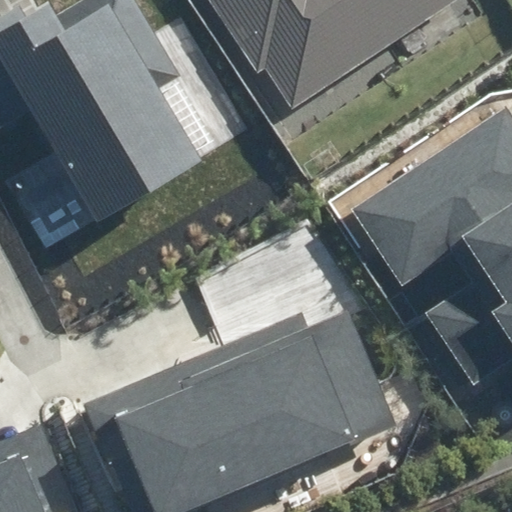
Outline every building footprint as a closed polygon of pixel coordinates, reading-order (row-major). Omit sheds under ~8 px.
[(18,0),(0,10),(0,150),(27,135),(89,247),(218,174),(171,89),(197,75),(154,0),(18,0)] [(212,0),(294,117),(462,0),(212,0)] [(511,357),(511,111),(508,106),(349,210),(400,288),(469,243),(488,272),(426,312),(473,383),(511,357)] [(88,402),(133,511),(177,511),(398,421),(351,309),(306,328),(301,315),(88,402)] [(0,511),(75,511),(39,421),(0,436),(0,511)]
